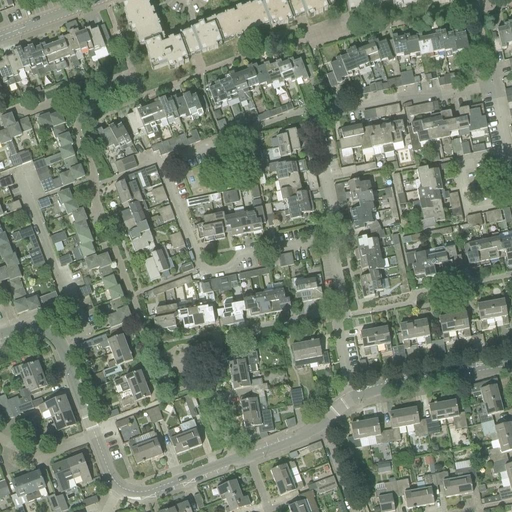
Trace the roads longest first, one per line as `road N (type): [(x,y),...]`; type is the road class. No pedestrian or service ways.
road 1 (residential): [(327,236),(239,254),(229,270),(204,269),(163,165),(246,133),(251,163)]
road 2 (residential): [(327,236),(332,219),(314,114),(491,87)]
road 3 (residential): [(58,342),(76,330),(72,312),(19,172)]
road 4 (residential): [(350,399),(327,236)]
road 5 (unclassified): [(350,399),(511,368)]
road 6 (residential): [(249,459),(149,496),(117,492)]
